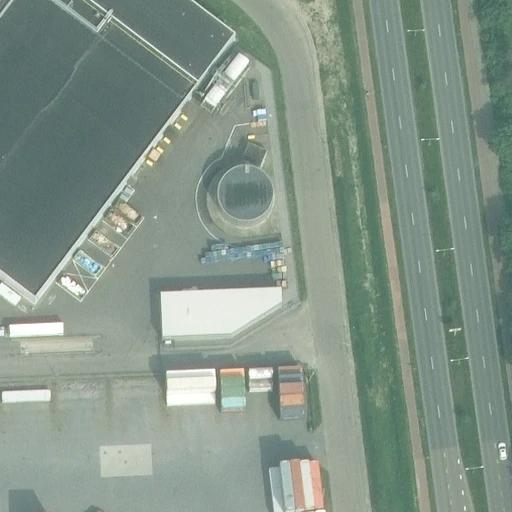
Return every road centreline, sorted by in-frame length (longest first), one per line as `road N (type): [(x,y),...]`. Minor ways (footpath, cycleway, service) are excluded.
road 1 (unclassified): [(347,511),(288,48),(238,0)]
road 2 (primary): [(383,0),(455,511)]
road 3 (primary): [(504,511),(435,0)]
